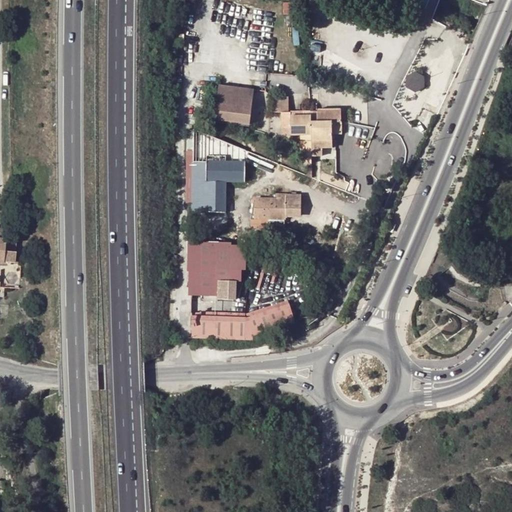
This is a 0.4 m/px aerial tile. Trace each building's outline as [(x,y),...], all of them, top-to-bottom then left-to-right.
[(417,70),(407,82),(417,91),(428,79),(417,70)] [(253,86),(218,82),(214,118),(249,122),(253,86)] [(290,95),(275,95),(275,110),(283,110),(290,111),(290,95)] [(311,140),(311,122),(311,111),(302,110),(290,111),(283,110),(283,140),(294,140),(299,140),(299,164),(311,164),(311,147),(311,140)] [(311,111),(311,122),(311,140),(332,140),(332,134),(331,122),(341,122),(341,111),(317,111),(311,111)] [(342,133),(341,122),(331,122),(332,134),(342,133)] [(206,155),(206,161),(205,212),(225,213),(225,181),(244,181),(244,162),(225,161),(225,156),(206,155)] [(193,161),(192,212),(205,212),(206,161),(193,161)] [(253,218),(269,218),(269,217),(284,217),(285,217),(285,215),(300,216),(300,196),(287,195),(287,193),(276,193),(275,198),(254,198),(253,218)] [(269,217),(269,218),(269,228),(284,228),(284,217),(269,217)] [(0,262),(3,263),(3,261),(14,262),(15,240),(2,239),(0,238),(0,262)] [(219,239),(192,239),(191,292),(203,292),(218,292),(219,239)] [(331,266),(323,263),(319,271),(327,275),(331,266)] [(204,338),(248,344),(248,342),(301,341),(301,324),(204,317),(204,338)]
